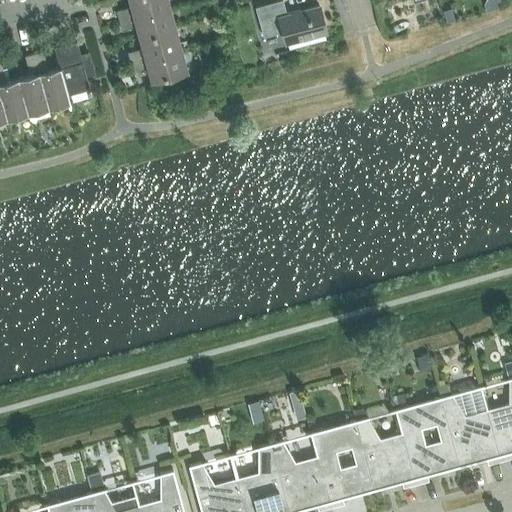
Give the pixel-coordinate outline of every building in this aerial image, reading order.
[(116,10),(118,20),(169,6),(167,0),(129,0),(131,6),(116,10)] [(215,0),(212,4),(220,11),(229,0),(215,0)] [(285,42),(326,31),(318,5),(286,13),(282,0),(278,0),(255,7),(263,36),(282,31),(285,42)] [(136,25),(139,36),(175,27),(169,6),(118,20),(121,29),(136,25)] [(443,12),(446,23),(454,21),(451,9),(443,12)] [(127,52),(129,61),(180,47),(179,42),(175,27),(139,36),(142,48),(127,52)] [(95,75),(89,53),(80,56),(76,41),(54,47),(59,66),(60,66),(67,94),(68,94),(89,88),(86,78),(95,75)] [(187,69),(187,68),(186,68),(180,47),(129,61),(132,71),(147,67),(150,78),(150,79),(187,69)] [(42,50),(33,52),(48,106),(68,101),(69,101),(70,101),(68,94),(67,94),(60,66),(59,66),(47,69),(42,50)] [(30,74),(18,77),(27,112),(48,106),(33,52),(24,55),(30,74)] [(1,61),(0,61),(0,94),(6,118),(27,112),(18,77),(6,81),(1,61)] [(508,402),(486,408),(500,460),(511,456),(511,453),(511,450),(511,375),(507,377),(508,402)] [(440,395),(439,396),(458,465),(486,458),(487,463),(500,460),(486,408),(479,385),(452,392),(440,395)] [(448,386),(437,386),(440,395),(452,392),(448,386)] [(298,390),(288,392),(291,403),(301,400),(298,390)] [(403,393),(392,397),(394,405),(405,402),(403,393)] [(458,465),(439,396),(395,408),(401,431),(415,483),(428,480),(426,474),(458,465)] [(362,407),(353,410),(355,419),(367,415),(362,407)] [(260,410),(250,413),(251,418),(257,421),(262,420),(260,410)] [(355,419),(354,419),(373,488),(401,481),(402,487),(415,483),(401,431),(379,437),(367,415),(355,419)] [(310,431),(316,455),(330,506),(343,503),(342,497),(373,488),(354,419),(310,431)] [(282,439),(269,442),(288,511),(316,504),(318,510),(330,506),(316,455),(294,461),(282,439)] [(258,470),(235,477),(244,511),(286,511),(288,511),(269,442),(257,446),(258,470)] [(201,461),(188,464),(200,511),(244,511),(235,477),(213,483),(201,461)] [(160,497),(138,504),(139,511),(184,511),(172,469),(159,472),(160,497)] [(99,471),(86,475),(91,491),(96,511),(139,511),(138,504),(135,494),(111,501),(103,487),(99,471)] [(96,511),(91,491),(46,503),(48,511),(96,511)]
